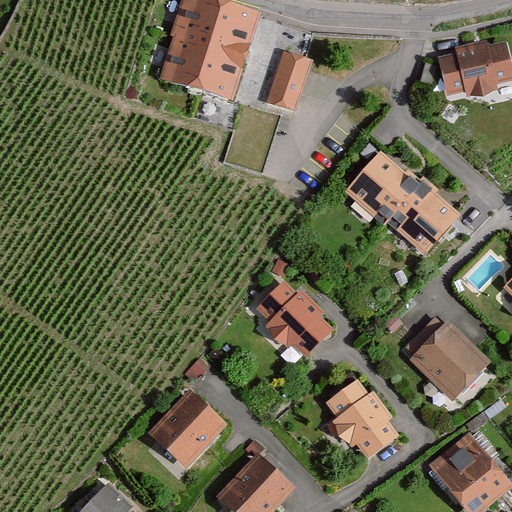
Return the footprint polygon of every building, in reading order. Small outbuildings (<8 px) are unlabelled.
[(192,0),(186,0),(161,88),(237,111),(264,21),(192,0)] [(440,62),(452,107),(511,92),(511,69),(506,45),(440,62)] [(283,60),(267,110),(299,120),(315,70),(283,60)] [(282,126),(243,115),(227,171),(265,182),(282,126)] [(351,199),(423,264),(460,226),(388,161),(351,199)] [(511,281),(499,296),(511,308),(511,281)] [(259,314),(310,367),(338,339),(287,287),(259,314)] [(411,368),(456,411),(493,371),(448,329),(411,368)] [(328,413),(370,470),(405,445),(363,388),(328,413)] [(151,441),(192,478),(232,434),(191,397),(151,441)] [(429,472),(462,511),(494,511),(511,498),(511,491),(469,440),(429,472)] [(220,509),(223,511),(282,511),(297,494),(260,462),(220,509)] [(89,511),(125,511),(108,494),(89,511)]
